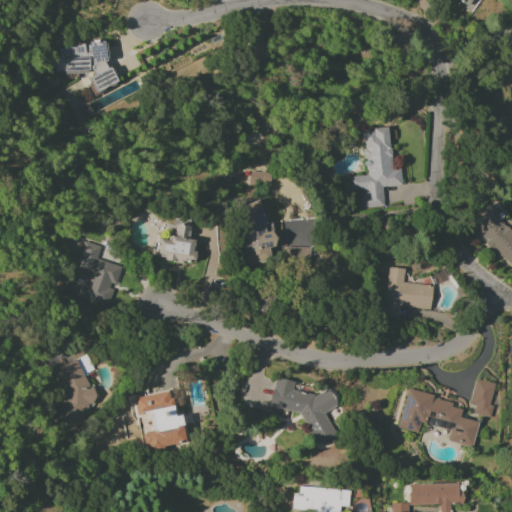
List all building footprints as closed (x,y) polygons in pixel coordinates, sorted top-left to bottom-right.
[(450,0),(465,9),(470,0),(450,0)] [(55,74),(84,73),(91,70),(92,85),(95,93),(117,83),(105,58),(105,48),(102,41),(94,41),(87,45),(77,45),(71,48),(59,48),(59,57),(55,60),(55,74)] [(361,130),(365,175),(347,177),(348,190),(361,189),(362,208),(383,206),(381,186),(401,185),(399,169),(391,170),(387,127),(361,130)] [(269,172),(249,171),(248,185),(268,186),(269,172)] [(252,264),(272,258),(268,248),(275,246),(261,200),(234,208),(252,264)] [(511,260),(511,233),(497,223),(505,213),(488,201),(468,229),(511,260)] [(154,258),(193,264),(196,240),(188,239),(190,226),(172,223),(170,240),(157,239),(154,258)] [(108,306),(113,287),(115,287),(121,266),(96,259),(99,246),(83,241),(74,271),(86,274),(79,298),(108,306)] [(284,263),(310,264),(311,247),(285,247),(284,263)] [(431,285),(403,283),(404,269),(387,267),(385,286),(383,286),(380,317),(398,319),(400,307),(429,309),(431,285)] [(52,422),(76,433),(95,394),(86,376),(91,367),(85,354),(52,369),(65,396),(52,422)] [(268,407),(299,413),(307,429),(307,431),(314,445),(318,443),(326,445),(337,439),(323,412),(337,405),(329,391),(325,390),(315,395),(291,390),(293,382),(274,378),(268,407)] [(488,404),(494,384),(475,379),(468,404),(474,406),(472,413),(489,417),(492,405),(488,404)] [(398,428),(418,433),(420,423),(449,429),(447,441),(472,446),(477,422),(459,418),(461,409),(451,407),(452,400),(405,390),(398,428)] [(132,398),(135,414),(151,411),(154,431),(143,433),(146,450),(185,442),(180,415),(173,416),(169,391),(132,398)] [(409,484),(409,505),(439,505),(438,511),(448,511),(449,503),(462,503),(462,492),(457,492),(457,483),(409,484)] [(348,490),(294,487),(293,511),(307,511),(337,511),(338,506),(347,506),(348,490)] [(408,511),(408,503),(390,503),(390,511),(408,511)]
